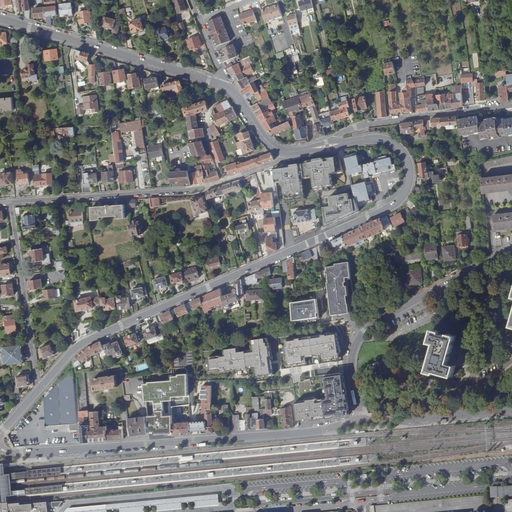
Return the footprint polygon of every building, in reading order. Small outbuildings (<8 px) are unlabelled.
[(24,9),(22,0),(14,0),(15,5),(18,5),(18,10),(24,9)] [(174,0),(179,12),(187,9),(184,0),(174,0)] [(301,0),(302,1),(298,2),(301,11),(313,8),(311,0),(301,0)] [(71,2),(60,4),(61,16),(73,14),(71,2)] [(272,17),(279,14),(275,3),(268,5),(272,17)] [(272,17),(268,5),(261,8),(265,19),(272,17)] [(57,16),(56,7),(45,8),(46,17),(50,16),(57,16)] [(46,17),(45,8),(34,9),(35,18),(46,17)] [(251,21),(257,18),(253,8),(250,10),(245,12),(244,12),(247,22),(251,21)] [(294,9),(285,12),(288,21),(297,19),(294,9)] [(89,11),(78,12),(79,24),(91,22),(89,11)] [(206,21),(216,46),(230,40),(221,16),(206,21)] [(113,30),(115,23),(116,21),(105,18),(102,27),(113,30)] [(143,30),(140,19),(131,22),(134,32),(143,30)] [(166,27),(157,29),(159,39),(173,36),(172,33),(171,33),(168,25),(165,26),(166,27)] [(202,46),(199,36),(188,39),(191,49),(202,46)] [(226,47),(218,51),(221,57),(228,52),(226,47)] [(151,55),(161,58),(158,50),(152,48),(151,55)] [(58,59),(57,49),(45,50),(46,60),(58,59)] [(220,57),(223,62),(236,54),(234,49),(228,52),(221,57),(220,57)] [(78,50),(76,57),(88,60),(90,54),(78,50)] [(282,52),(275,54),(277,60),(284,58),(282,52)] [(249,54),(249,55),(238,59),(238,60),(240,64),(245,63),(245,64),(252,61),(249,54)] [(228,65),(226,66),(232,76),(242,71),(242,69),(240,64),(238,60),(235,61),(236,65),(232,66),(231,65),(229,66),(228,65)] [(386,73),(395,72),(394,61),(386,63),(386,60),(384,60),(386,73)] [(36,75),(35,64),(27,65),(28,68),(27,69),(26,70),(23,70),(23,77),(31,77),(31,75),(36,75)] [(242,71),(232,76),(240,90),(246,87),(242,79),(245,78),(244,76),(256,71),(253,64),(242,69),(242,71)] [(126,82),(125,69),(114,71),(116,83),(126,82)] [(461,76),(462,81),(473,81),(473,71),(471,72),(461,72),(461,76)] [(112,84),(110,72),(99,73),(101,85),(112,84)] [(254,80),(258,77),(257,74),(247,81),(245,78),(242,79),(246,87),(249,85),(249,83),(254,80)] [(315,76),(317,86),(323,85),(321,75),(315,76)] [(412,78),(416,86),(424,84),(422,77),(421,77),(417,78),(412,78)] [(158,88),(157,78),(145,80),(146,89),(158,88)] [(401,105),(402,111),(412,111),(410,98),(412,97),(411,88),(416,86),(412,78),(409,78),(405,79),(406,84),(404,84),(403,85),(404,90),(399,91),(401,105)] [(184,89),(181,81),(179,80),(175,82),(177,91),(178,93),(181,92),(180,90),(184,89)] [(240,90),(246,99),(255,94),(259,91),(254,80),(249,83),(249,85),(246,87),(240,90)] [(272,86),(269,81),(259,85),(262,91),(272,86)] [(177,91),(175,82),(164,85),(166,91),(174,88),(175,91),(177,91)] [(473,82),(473,86),(478,86),(478,100),(485,100),(485,92),(486,93),(486,84),(477,84),(477,82),(473,82)] [(500,82),(502,101),(508,100),(508,92),(507,85),(503,85),(503,82),(500,82)] [(462,99),(462,94),(462,85),(457,85),(458,99),(454,99),(452,99),(453,107),(463,106),(462,99)] [(438,95),(438,87),(437,88),(435,88),(436,96),(438,104),(439,108),(453,107),(452,99),(454,99),(453,89),(451,89),(451,93),(438,95)] [(388,100),(390,112),(402,112),(402,111),(401,105),(397,105),(396,99),(395,89),(389,89),(388,100)] [(384,102),(384,90),(368,94),(369,97),(376,95),(379,118),(386,116),(384,102)] [(266,91),(260,93),(263,99),(258,102),(250,106),(256,116),(268,111),(267,107),(266,106),(272,103),(266,91)] [(263,99),(260,93),(259,91),(255,94),(258,102),(263,99)] [(319,118),(311,92),(300,96),(301,97),(304,106),(309,105),(314,119),(319,118)] [(432,93),(425,94),(428,110),(439,108),(438,104),(434,104),(432,93)] [(498,93),(486,94),(486,101),(499,100),(498,93)] [(101,111),(99,94),(86,96),(87,104),(82,105),(83,110),(94,109),(95,112),(101,111)] [(428,110),(425,94),(420,94),(416,95),(417,112),(429,111),(428,110)] [(0,109),(13,108),(12,95),(0,95),(0,109)] [(300,96),(282,103),(285,108),(287,107),(294,103),(293,101),(298,100),(298,98),(301,97),(300,96)] [(353,99),(356,110),(367,108),(364,96),(353,99)] [(304,106),(301,97),(298,98),(298,100),(293,101),(294,103),(287,107),(290,110),(290,112),(294,111),(296,110),(297,112),(305,110),(304,106)] [(228,99),(221,102),(225,110),(226,110),(233,107),(228,99)] [(206,101),(203,102),(186,108),(188,117),(194,115),(194,117),(197,116),(196,114),(198,113),(208,110),(206,101)] [(349,102),(340,104),(340,105),(341,109),(343,119),(350,116),(348,108),(351,108),(349,102)] [(256,116),(260,121),(273,116),(273,115),(276,113),(272,105),(267,107),(268,111),(270,110),(272,113),(269,114),(268,111),(256,116)] [(239,116),(233,107),(226,110),(231,120),(239,116)] [(281,124),(283,124),(279,116),(283,113),(286,112),(285,108),(276,113),(279,119),(281,124)] [(331,109),(329,109),(331,119),(332,121),(343,119),(341,109),(332,111),(331,109)] [(217,127),(231,120),(226,110),(225,110),(223,111),(216,114),(214,115),(216,121),(215,121),(217,127)] [(188,117),(189,118),(190,131),(198,129),(197,116),(194,117),(194,115),(188,117)] [(273,116),(260,121),(263,127),(266,130),(269,129),(272,128),(270,123),(272,122),(276,121),(273,116)] [(304,127),(303,122),(300,116),(296,117),(292,118),(292,120),(294,126),(295,130),(302,129),(302,127),(304,127)] [(441,118),(442,126),(456,124),(455,116),(441,118)] [(511,119),(503,121),(503,119),(496,120),(495,117),(490,118),(491,124),(486,124),(486,121),(485,121),(478,123),(476,116),(468,117),(468,118),(466,118),(466,117),(463,118),(456,119),(459,135),(460,135),(463,134),(468,133),(468,135),(474,134),(474,133),(479,132),(479,134),(480,138),(485,138),(488,138),(492,137),(492,139),(492,140),(499,139),(499,137),(506,136),(509,136),(509,137),(511,136),(511,119)] [(332,121),(331,119),(322,122),(321,118),(320,119),(320,117),(319,118),(321,123),(326,135),(329,134),(327,128),(333,126),(332,121)] [(431,119),(429,119),(430,128),(442,127),(442,126),(441,118),(441,117),(431,117),(431,119)] [(132,120),(120,123),(121,132),(134,130),(134,132),(137,132),(136,129),(142,128),(141,119),(140,119),(132,120)] [(428,136),(428,133),(425,133),(425,129),(426,129),(426,126),(424,126),(423,120),(423,119),(413,121),(414,128),(420,127),(420,130),(421,135),(427,136),(428,136)] [(232,122),(232,121),(231,120),(217,127),(219,132),(222,130),(228,127),(227,125),(232,122)] [(272,136),(290,127),(288,121),(283,124),(281,124),(274,127),(272,128),(269,129),(269,130),(267,131),(272,136)] [(413,121),(401,123),(401,124),(402,133),(414,131),(414,128),(413,121)] [(313,138),(314,140),(326,135),(321,123),(314,125),(314,134),(315,137),(313,138)] [(53,131),(53,136),(56,136),(56,130),(60,130),(61,136),(66,136),(66,133),(76,133),(76,127),(53,128),(53,131)] [(217,127),(211,130),(213,134),(211,135),(212,137),(220,134),(219,132),(217,127)] [(302,129),(295,130),(296,139),(307,138),(306,133),(308,132),(306,127),(305,127),(304,127),(302,127),(302,129)] [(137,132),(134,132),(136,148),(145,146),(142,128),(136,129),(137,132)] [(198,129),(190,131),(190,140),(205,137),(202,129),(198,129)] [(239,135),(241,140),(250,136),(249,131),(244,133),(243,132),(239,133),(237,134),(237,135),(239,135)] [(118,132),(112,132),(116,163),(123,162),(120,139),(119,139),(118,132)] [(250,136),(241,140),(236,141),(238,148),(237,149),(239,153),(241,154),(247,152),(247,153),(255,151),(250,136)] [(212,150),(217,163),(225,160),(217,140),(210,143),(212,150)] [(182,144),(186,159),(196,157),(198,157),(207,155),(202,141),(189,143),(182,144)] [(165,156),(163,145),(149,147),(151,158),(165,156)] [(240,161),(227,165),(230,175),(275,159),(271,152),(241,163),(240,161)] [(379,160),(360,165),(357,155),(353,156),(352,154),(344,156),(357,208),(373,201),(371,196),(376,195),(372,178),(380,176),(379,174),(396,170),(395,164),(392,164),(391,157),(387,158),(386,155),(378,157),(379,160)] [(478,162),(479,169),(482,168),(485,168),(488,167),(491,166),(495,165),(498,165),(501,164),(504,163),(508,163),(511,162),(511,161),(511,154),(507,155),(504,156),(500,157),(499,158),(497,158),(494,158),(490,159),(487,159),(484,160),(481,160),(480,161),(480,162),(478,162)] [(198,157),(200,162),(204,161),(206,163),(214,162),(211,155),(207,155),(198,157)] [(344,172),(339,156),(332,157),(332,161),(328,162),(327,158),(313,161),(314,162),(274,170),(276,184),(283,183),(286,202),(304,199),(302,182),(314,180),(315,193),(336,190),(333,173),(344,172)] [(446,162),(447,167),(447,170),(450,170),(450,165),(457,164),(457,161),(446,162)] [(419,163),(420,173),(433,171),(434,171),(434,170),(431,170),(431,165),(427,166),(426,162),(419,163)] [(35,173),(36,189),(37,195),(45,195),(44,184),(54,184),(53,175),(41,175),(40,166),(35,167),(35,173)] [(83,192),(91,192),(90,183),(98,182),(97,172),(94,172),(93,169),(83,170),(84,178),(82,179),(83,192)] [(172,187),(192,185),(189,172),(188,169),(170,172),(172,187)] [(220,179),(217,171),(210,173),(208,169),(206,170),(206,172),(207,173),(203,174),(205,182),(206,183),(220,179)] [(121,183),(133,182),(132,170),(120,171),(121,183)] [(115,181),(113,171),(103,172),(104,182),(115,181)] [(192,171),(189,172),(192,185),(205,182),(203,174),(203,172),(192,175),(192,171)] [(433,171),(420,173),(420,179),(432,177),(434,176),(433,171)] [(1,173),(1,176),(0,176),(0,179),(1,180),(1,184),(13,183),(13,172),(1,173)] [(480,177),(482,192),(485,192),(511,188),(511,172),(484,177),(480,177)] [(250,175),(251,178),(253,185),(259,183),(256,173),(250,175)] [(30,182),(30,174),(19,174),(19,183),(30,182)] [(229,192),(242,187),(241,183),(240,180),(224,185),(226,193),(228,198),(230,197),(229,192)] [(209,199),(226,193),(224,185),(206,191),(207,192),(209,199)] [(251,208),(251,211),(259,210),(260,212),(264,211),(263,203),(262,193),(260,186),(256,188),(259,198),(246,202),(248,209),(251,208)] [(326,228),(358,214),(355,200),(347,201),(346,193),(328,196),(329,207),(323,208),(326,228)] [(200,217),(210,215),(205,196),(192,199),(194,204),(196,204),(200,217)] [(159,205),(158,198),(150,198),(151,206),(159,205)] [(128,200),(128,207),(136,207),(136,199),(128,200)] [(119,215),(119,218),(125,218),(124,205),(92,207),(92,220),(100,219),(100,217),(119,215)] [(316,218),(314,208),(290,214),(293,225),(316,218)] [(75,212),(75,211),(69,211),(71,223),(84,221),(83,212),(75,212)] [(494,229),(511,226),(511,212),(493,215),(494,229)] [(394,222),(391,223),(392,227),(392,228),(396,227),(395,225),(405,221),(402,214),(392,218),(394,222)] [(37,228),(35,215),(24,216),(25,229),(37,228)] [(275,218),(265,219),(266,232),(277,231),(275,218)] [(381,218),(360,227),(365,238),(392,227),(391,223),(390,223),(384,225),(381,218)] [(247,222),(246,219),(242,220),(243,223),(238,225),(240,232),(249,229),(247,222)] [(134,222),(129,223),(130,226),(132,235),(137,234),(138,234),(143,233),(141,226),(143,225),(142,220),(137,221),(137,220),(134,221),(134,222)] [(360,227),(342,235),(345,242),(347,246),(365,238),(360,227)] [(462,232),(457,233),(459,251),(469,249),(468,243),(469,243),(469,239),(467,239),(467,235),(466,235),(466,234),(462,234),(462,232)] [(333,247),(345,242),(342,235),(331,240),(333,247)] [(273,237),(267,238),(269,253),(277,249),(277,244),(275,244),(275,242),(273,242),(273,237)] [(436,244),(424,245),(426,260),(438,258),(436,244)] [(8,245),(0,246),(0,256),(5,256),(4,252),(9,252),(8,245)] [(443,247),(445,261),(455,259),(453,246),(443,247)] [(41,254),(41,248),(29,250),(31,263),(41,262),(42,264),(49,263),(48,254),(41,254)] [(210,268),(219,266),(222,265),(219,256),(208,260),(210,268)] [(351,276),(349,259),(333,261),(333,262),(325,263),(332,315),(338,314),(350,312),(348,303),(346,295),(348,295),(345,277),(351,276)] [(65,268),(64,260),(56,261),(57,269),(65,268)] [(6,261),(0,262),(0,265),(2,275),(11,273),(10,263),(6,263),(6,261)] [(228,271),(237,267),(235,261),(227,265),(228,271)] [(188,281),(195,279),(199,278),(197,267),(185,271),(188,281)] [(273,275),(270,267),(259,272),(261,276),(265,276),(273,275)] [(420,268),(408,270),(410,286),(421,285),(420,283),(422,283),(420,268)] [(184,279),(182,271),(172,274),(174,282),(184,279)] [(165,276),(154,279),(156,289),(168,286),(165,276)] [(290,287),(290,283),(284,284),(282,284),(281,280),(281,278),(270,279),(271,289),(290,287)] [(42,287),(41,279),(29,281),(30,289),(42,287)] [(238,293),(243,291),(243,290),(243,279),(236,282),(237,288),(236,289),(236,290),(236,291),(226,293),(227,295),(223,296),(224,304),(225,309),(238,306),(237,300),(239,299),(238,293)] [(3,284),(4,295),(14,293),(13,283),(3,284)] [(147,294),(145,286),(132,288),(134,298),(145,296),(145,294),(147,294)] [(55,287),(44,289),(45,294),(43,295),(44,299),(57,297),(55,287)] [(208,311),(224,304),(223,296),(222,288),(201,297),(204,306),(206,314),(208,313),(208,311)] [(246,291),(247,299),(247,300),(256,299),(256,301),(262,300),(262,290),(246,291)] [(78,311),(96,306),(96,305),(100,304),(98,294),(95,295),(96,297),(91,298),(91,297),(75,301),(78,311)] [(121,296),(117,296),(120,310),(130,308),(128,298),(121,299),(121,296)] [(117,308),(115,297),(106,299),(106,298),(102,298),(103,305),(105,304),(106,310),(117,308)] [(186,304),(189,312),(204,306),(201,297),(186,304)] [(319,312),(317,298),(291,302),(293,320),(318,316),(318,312),(319,312)] [(171,310),(173,314),(178,312),(180,316),(189,312),(186,304),(171,310)] [(160,325),(162,329),(166,328),(163,321),(164,321),(165,322),(175,318),(173,314),(171,310),(156,317),(160,325)] [(17,318),(16,318),(7,319),(8,331),(18,330),(17,318)] [(148,339),(149,339),(159,336),(164,334),(162,329),(160,325),(155,326),(145,330),(148,339)] [(434,372),(451,376),(454,365),(447,364),(449,355),(453,336),(446,334),(446,336),(437,334),(438,332),(431,330),(428,343),(433,344),(426,372),(434,374),(434,372)] [(283,340),(288,365),(306,361),(305,355),(322,352),(323,359),(341,356),(338,331),(283,340)] [(128,346),(139,343),(136,333),(125,337),(128,346)] [(164,334),(166,338),(173,353),(175,353),(167,333),(164,334)] [(149,339),(148,339),(149,343),(166,338),(164,334),(159,336),(149,339)] [(253,349),(246,350),(249,365),(256,364),(258,374),(274,371),(268,336),(252,339),(253,349)] [(203,348),(200,340),(198,340),(200,345),(193,347),(193,349),(203,348)] [(105,350),(101,341),(94,345),(98,353),(105,350)] [(124,348),(122,341),(119,342),(118,341),(113,344),(113,342),(106,344),(110,354),(114,353),(116,356),(123,353),(122,349),(124,348)] [(60,352),(57,346),(53,348),(51,343),(41,347),(45,358),(60,352)] [(23,363),(21,344),(2,347),(3,352),(4,359),(5,365),(8,364),(8,366),(23,363)] [(86,348),(91,356),(98,353),(94,345),(86,348)] [(211,370),(212,372),(249,365),(246,350),(240,351),(239,347),(226,349),(226,354),(209,357),(210,361),(208,362),(210,370),(211,370)] [(91,356),(86,348),(78,355),(75,357),(77,366),(82,363),(91,356)] [(69,371),(45,399),(46,425),(70,424),(78,424),(74,371),(69,371)] [(327,398),(295,402),(297,421),(311,419),(311,420),(325,418),(348,415),(348,410),(343,372),(326,374),(329,396),(327,398)] [(172,407),(172,397),(172,373),(159,374),(155,374),(153,374),(145,375),(147,390),(147,393),(149,416),(150,428),(156,428),(157,437),(168,436),(167,424),(166,424),(166,411),(173,411),(172,407)] [(18,384),(12,385),(14,392),(19,391),(19,386),(29,385),(28,374),(17,375),(18,384)] [(147,390),(145,375),(133,376),(122,377),(124,395),(147,393),(147,390)] [(116,388),(115,376),(93,378),(94,390),(116,388)] [(280,409),(283,428),(293,427),(293,426),(290,407),(280,409)] [(205,413),(206,419),(206,430),(207,433),(213,433),(211,409),(205,410),(205,413)] [(79,411),(80,424),(81,428),(85,428),(84,417),(88,417),(88,410),(79,411)] [(82,442),(106,440),(106,431),(106,426),(100,426),(100,424),(99,411),(91,412),(92,431),(88,431),(88,428),(85,428),(81,428),(81,434),(82,439),(82,442)] [(128,419),(130,436),(150,434),(150,428),(149,416),(128,419)] [(191,431),(206,430),(206,419),(203,419),(203,416),(199,416),(199,422),(191,422),(191,431)] [(173,436),(191,434),(191,431),(191,422),(176,423),(176,418),(173,418),(173,436)] [(122,423),(106,424),(106,426),(117,425),(117,427),(120,427),(120,430),(106,431),(106,440),(123,439),(122,423)] [(80,424),(78,424),(70,424),(70,430),(77,430),(78,434),(81,434),(81,428),(80,424)] [(60,468),(28,471),(28,474),(28,478),(60,475),(60,468)] [(61,485),(24,488),(25,492),(25,495),(62,492),(61,485)] [(511,496),(511,486),(491,488),(492,498),(511,496)] [(217,495),(67,510),(64,511),(106,511),(119,510),(118,511),(144,511),(144,508),(155,507),(155,511),(163,511),(181,510),(181,504),(192,503),(193,509),(218,506),(217,495)] [(385,511),(487,503),(486,496),(371,507),(371,511),(385,511)]
